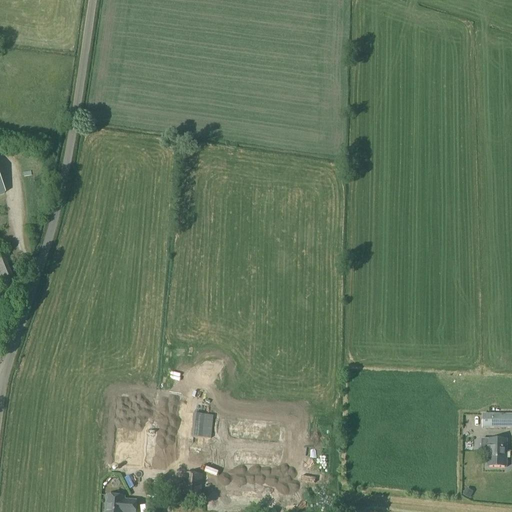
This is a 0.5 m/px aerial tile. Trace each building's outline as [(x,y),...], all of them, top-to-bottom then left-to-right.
[(7,251),(0,253),(0,288),(0,289),(20,282),(7,251)] [(112,401),(111,461),(114,461),(114,470),(142,471),(143,402),(112,401)] [(143,469),(171,472),(176,411),(168,410),(167,415),(153,414),(152,426),(149,425),(148,433),(146,433),(143,469)] [(197,415),(195,437),(211,439),(213,416),(197,415)] [(511,415),(482,415),(482,429),(511,429),(511,415)] [(224,416),(222,440),(274,445),(276,422),(224,416)] [(405,452),(462,453),(462,437),(406,435),(405,452)] [(481,440),(481,458),(488,458),(488,467),(507,467),(507,440),(481,440)] [(273,471),(274,450),(218,446),(218,444),(186,442),(185,456),(189,457),(189,466),(273,471)] [(411,481),(461,481),(462,463),(457,463),(457,455),(411,455),(411,481)] [(184,475),(183,496),(201,497),(202,476),(184,475)] [(248,487),(208,486),(207,493),(269,495),(269,487),(248,486),(248,487)] [(462,495),(468,499),(471,493),(465,490),(462,495)] [(106,495),(104,511),(134,511),(136,501),(124,500),(124,497),(106,495)]
